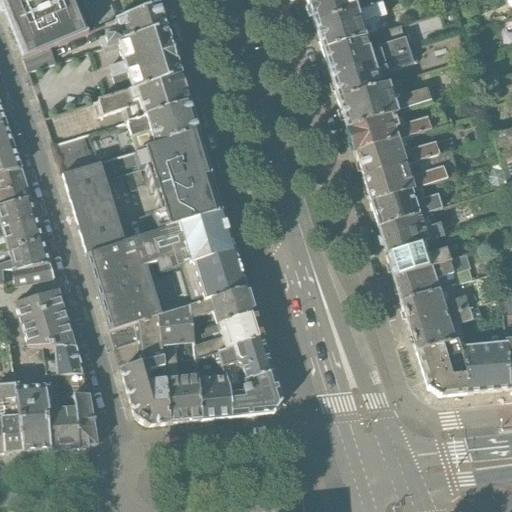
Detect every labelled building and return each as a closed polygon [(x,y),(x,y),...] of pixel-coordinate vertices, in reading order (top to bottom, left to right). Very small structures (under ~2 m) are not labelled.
[(0,0),(0,4),(12,36),(23,61),(22,62),(27,75),(55,66),(50,50),(87,36),(77,14),(71,0),(0,0)] [(314,27),(382,6),(379,0),(308,0),(306,1),(314,27)] [(322,52),(388,32),(384,19),(386,19),(382,6),(314,27),(322,52)] [(106,51),(116,48),(165,32),(158,8),(114,25),(117,35),(103,40),(106,51)] [(330,78),(408,54),(401,29),(394,31),(394,30),(388,32),(322,52),(330,78)] [(130,94),(180,79),(165,32),(116,48),(130,94)] [(337,102),(390,86),(387,76),(413,68),(408,54),(330,78),(337,102)] [(129,125),(188,107),(180,79),(130,94),(97,104),(102,120),(125,113),(129,125)] [(346,132),(401,115),(441,103),(439,96),(428,99),(426,91),(406,97),(401,82),(390,86),(337,102),(346,132)] [(143,154),(198,137),(188,107),(129,125),(127,125),(136,156),(143,154)] [(354,157),(409,140),(446,130),(442,116),(426,121),(404,128),(401,115),(346,132),(354,157)] [(0,128),(0,153),(11,150),(4,127),(0,128)] [(507,191),(511,189),(511,131),(491,138),(507,191)] [(167,232),(222,215),(198,137),(143,154),(152,183),(158,202),(167,232)] [(51,149),(61,178),(96,168),(87,138),(51,149)] [(362,182),(451,154),(455,153),(451,141),(433,146),(413,152),(409,140),(354,157),(362,182)] [(0,179),(19,173),(11,150),(0,153),(0,179)] [(370,207),(410,195),(413,193),(459,179),(451,154),(362,182),(370,207)] [(125,247),(124,246),(100,166),(96,168),(61,178),(86,260),(90,258),(125,247)] [(0,209),(14,205),(28,201),(19,173),(0,179),(0,209)] [(377,232),(431,215),(441,212),(437,198),(414,205),(410,195),(370,207),(377,232)] [(28,201),(14,205),(0,209),(0,232),(21,226),(34,221),(28,201)] [(222,215),(167,232),(137,241),(141,257),(151,285),(156,303),(161,318),(188,310),(246,292),(222,215)] [(385,259),(424,247),(444,241),(439,226),(435,227),(431,215),(377,232),(385,259)] [(0,254),(28,247),(41,243),(34,221),(21,226),(0,232),(0,254)] [(151,285),(141,257),(137,241),(124,246),(125,247),(90,258),(102,300),(99,301),(109,334),(156,320),(161,318),(156,303),(151,285)] [(14,273),(36,269),(47,267),(41,243),(28,247),(0,254),(0,288),(2,288),(0,279),(0,272),(11,272),(13,272),(14,273)] [(393,282),(465,259),(465,258),(449,263),(445,252),(427,257),(424,247),(385,259),(393,282)] [(400,305),(449,290),(446,278),(469,271),(465,259),(393,282),(400,305)] [(47,267),(36,269),(14,273),(13,272),(11,272),(15,290),(53,282),(47,267)] [(509,393),(511,392),(511,270),(497,275),(499,296),(502,329),(509,393)] [(400,305),(408,329),(477,308),(473,296),(455,302),(451,289),(449,290),(400,305)] [(190,338),(254,318),(246,292),(188,310),(190,338)] [(27,350),(43,350),(74,351),(63,316),(55,294),(14,307),(27,350)] [(416,356),(457,343),(453,332),(481,323),(477,308),(408,329),(416,356)] [(156,320),(159,348),(191,345),(190,338),(188,310),(161,318),(156,320)] [(193,364),(215,357),(261,343),(254,318),(190,338),(191,345),(193,364)] [(139,368),(160,361),(159,348),(156,320),(109,334),(108,334),(114,352),(136,345),(139,368)] [(465,398),(509,393),(502,329),(457,343),(460,352),(465,398)] [(227,390),(271,376),(261,343),(215,357),(227,390)] [(438,400),(465,398),(460,352),(457,343),(416,356),(427,392),(438,400)] [(193,364),(191,345),(159,348),(160,361),(167,427),(199,424),(193,364)] [(81,377),(74,351),(43,350),(44,365),(45,380),(64,380),(81,377)] [(199,424),(230,421),(227,390),(215,357),(193,364),(199,424)] [(146,429),(167,427),(160,361),(139,368),(120,373),(134,421),(146,429)] [(227,390),(230,421),(272,416),(280,405),(271,376),(227,390)] [(74,412),(77,452),(96,449),(88,399),(81,377),(64,380),(65,402),(72,402),(74,412)] [(21,456),(47,454),(43,390),(15,392),(14,388),(0,388),(0,403),(15,402),(18,420),(21,454),(21,456)] [(47,454),(77,452),(74,412),(58,414),(55,390),(45,391),(45,390),(43,390),(47,454)] [(10,455),(21,454),(18,420),(0,421),(0,456),(0,458),(10,457),(10,455)] [(252,470),(254,486),(268,484),(268,483),(269,483),(267,469),(265,469),(265,468),(252,470)]
